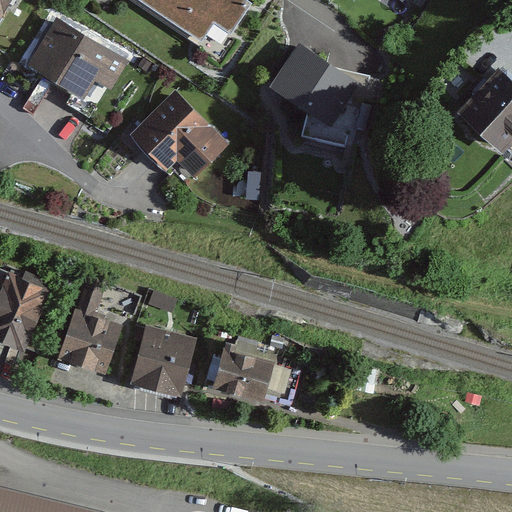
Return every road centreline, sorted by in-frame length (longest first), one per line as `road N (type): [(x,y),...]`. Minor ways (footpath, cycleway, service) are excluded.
road 1 (secondary): [(0,407),(180,439),(511,475)]
road 2 (residential): [(0,93),(103,193),(150,205)]
